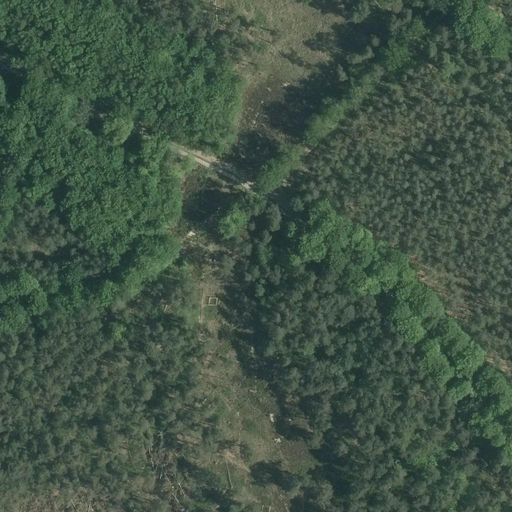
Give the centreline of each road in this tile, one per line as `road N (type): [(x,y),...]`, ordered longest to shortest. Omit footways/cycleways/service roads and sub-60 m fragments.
road 1 (track): [(511,435),(405,300),(268,192),(0,56)]
road 2 (track): [(262,198),(455,0)]
